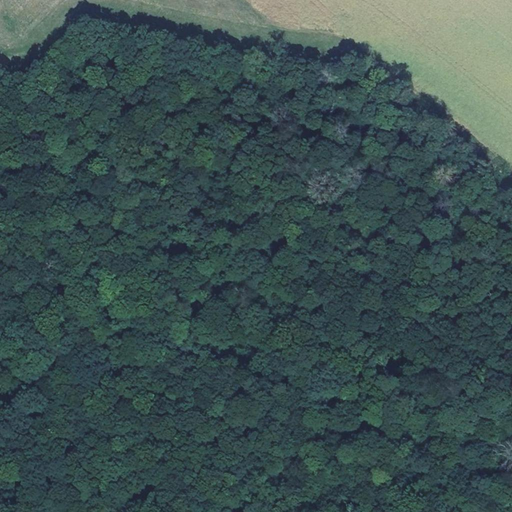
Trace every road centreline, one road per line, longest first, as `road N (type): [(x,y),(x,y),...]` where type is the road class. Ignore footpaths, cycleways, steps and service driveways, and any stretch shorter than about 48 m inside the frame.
road 1 (track): [(511,417),(297,361),(172,278)]
road 2 (track): [(172,278),(0,146)]
